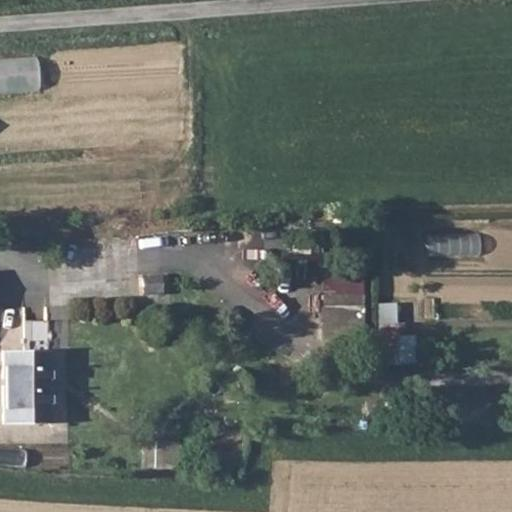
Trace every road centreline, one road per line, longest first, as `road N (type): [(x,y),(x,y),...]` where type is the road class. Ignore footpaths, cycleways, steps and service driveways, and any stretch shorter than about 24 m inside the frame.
road 1 (unclassified): [(0,26),(390,0)]
road 2 (track): [(172,15),(183,135),(170,167),(142,178),(0,187)]
